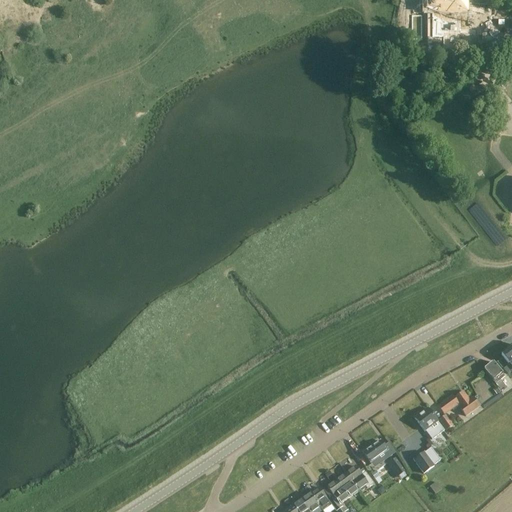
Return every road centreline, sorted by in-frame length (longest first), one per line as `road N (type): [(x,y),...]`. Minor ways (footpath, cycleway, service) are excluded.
road 1 (residential): [(223,511),(392,394),(511,325)]
road 2 (tertiary): [(239,441),(299,401),(511,292)]
road 3 (tertiary): [(134,511),(239,441)]
